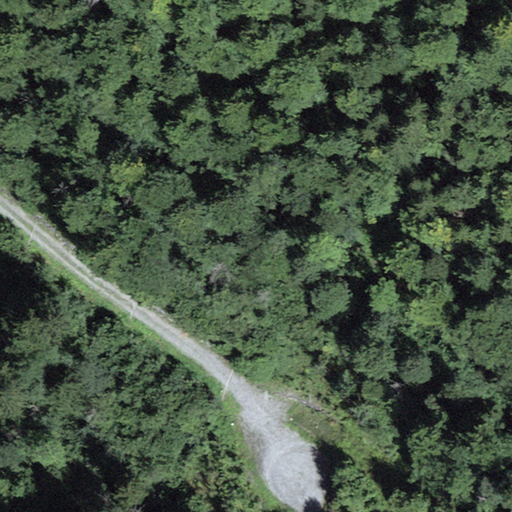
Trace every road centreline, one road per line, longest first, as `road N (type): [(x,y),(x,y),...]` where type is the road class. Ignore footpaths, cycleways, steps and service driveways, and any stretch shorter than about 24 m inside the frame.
road 1 (track): [(0,205),(223,375),(274,437),(310,511)]
road 2 (track): [(410,498),(335,428),(254,407)]
